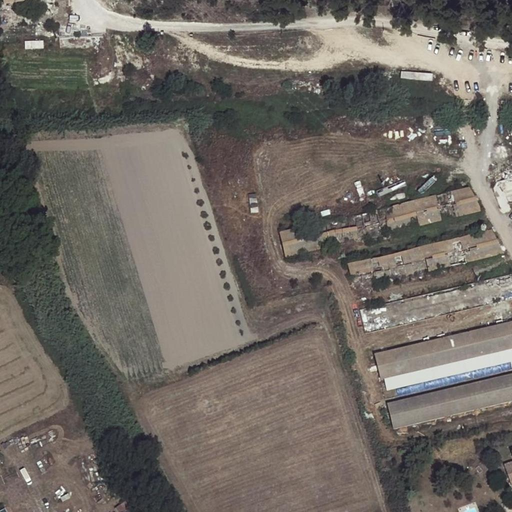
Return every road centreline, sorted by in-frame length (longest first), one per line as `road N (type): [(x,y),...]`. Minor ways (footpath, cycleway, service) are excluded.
road 1 (track): [(37,139),(181,133),(248,316),(261,324),(310,317),(328,330),(383,511)]
road 2 (unclassified): [(511,43),(351,20),(169,29),(117,23),(95,0)]
road 3 (track): [(501,41),(485,179),(511,244)]
